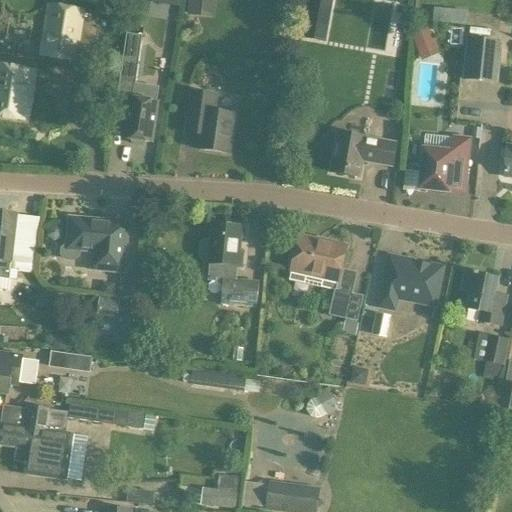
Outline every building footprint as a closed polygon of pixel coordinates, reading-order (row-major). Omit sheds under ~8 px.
[(214,18),(215,0),(189,0),(187,16),(214,18)] [(311,0),(307,24),(327,28),(332,0),(311,0)] [(75,62),(83,12),(49,7),(41,57),(75,62)] [(468,12),(434,9),(432,23),(466,26),(468,12)] [(490,39),(492,30),(472,27),(470,35),(490,39)] [(428,30),(412,37),(420,56),(436,49),(428,30)] [(125,140),(130,141),(132,145),(142,146),(145,143),(151,144),(157,103),(141,101),(143,86),(135,84),(142,37),(127,34),(118,91),(132,93),(125,140)] [(462,67),(461,80),(498,84),(503,42),(465,38),(462,67)] [(0,67),(0,119),(27,124),(34,73),(0,67)] [(229,155),(235,116),(214,112),(216,97),(192,93),(186,135),(201,137),(199,151),(229,155)] [(474,128),(473,139),(481,140),(482,129),(474,128)] [(398,144),(367,139),(338,133),(330,173),(360,178),(362,163),(393,169),(398,144)] [(420,190),(450,193),(450,192),(464,193),(470,140),(454,138),(452,153),(424,150),(420,190)] [(16,259),(11,258),(15,214),(0,212),(0,260),(4,261),(3,271),(15,273),(16,259)] [(122,274),(125,244),(108,242),(110,224),(99,223),(99,221),(68,217),(65,245),(60,249),(60,255),(64,259),(72,260),(77,256),(78,251),(92,252),(90,270),(122,274)] [(236,280),(237,267),(241,267),(242,255),(239,255),(241,228),(213,225),(212,240),(204,240),(200,243),(199,258),(202,262),(210,263),(208,282),(223,283),(221,306),(256,309),(259,282),(236,280)] [(291,271),(340,282),(348,248),(299,237),(291,271)] [(390,257),(379,308),(396,311),(398,299),(436,307),(444,268),(390,257)] [(480,322),(502,327),(506,303),(495,300),(499,279),(466,272),(462,293),(471,295),(468,310),(482,313),(480,322)] [(119,279),(117,298),(132,300),(134,280),(119,279)] [(363,297),(335,290),(329,316),(358,323),(363,297)] [(99,298),(97,316),(116,320),(117,316),(133,318),(135,304),(99,298)] [(389,340),(393,321),(375,318),(372,337),(389,340)] [(488,337),(483,363),(486,363),(484,373),(499,376),(501,366),(503,367),(509,341),(488,337)] [(0,365),(0,393),(8,395),(10,384),(18,385),(22,357),(2,354),(0,366),(0,365)] [(51,354),(49,368),(74,371),(75,358),(51,354)] [(75,358),(74,371),(90,373),(91,359),(75,358)] [(192,372),(190,385),(259,394),(261,383),(245,380),(245,378),(192,372)] [(511,412),(511,384),(503,382),(497,409),(511,412)] [(316,397),(310,401),(307,405),(307,410),(311,418),(316,420),(321,418),(327,415),(328,416),(340,409),(327,388),(315,396),(316,397)] [(69,414),(68,420),(99,424),(102,408),(70,403),(69,414)] [(2,424),(0,437),(0,445),(15,448),(13,462),(27,464),(25,475),(67,481),(67,480),(73,436),(73,435),(66,434),(62,433),(65,413),(50,411),(28,408),(27,410),(25,427),(2,424)] [(129,412),(127,428),(143,431),(143,430),(145,415),(129,412)] [(235,510),(238,479),(219,477),(218,491),(212,490),(210,508),(235,510)] [(267,511),(316,511),(320,489),(270,482),(266,511),(267,511)]
